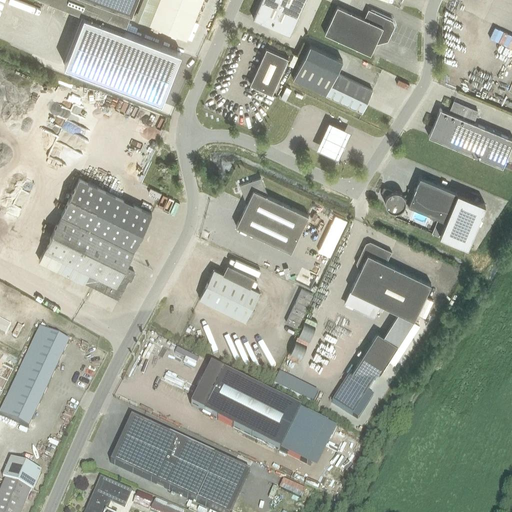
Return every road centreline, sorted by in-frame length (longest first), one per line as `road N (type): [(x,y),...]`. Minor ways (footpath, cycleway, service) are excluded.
road 1 (unclassified): [(48,511),(189,228),(183,137)]
road 2 (unclassified): [(183,137),(240,140),(338,187),(358,185),(428,79),(437,0)]
road 3 (unknown): [(105,386),(180,409),(298,469)]
road 4 (unclassified): [(183,137),(188,108),(238,0)]
road 5 (unknown): [(127,344),(0,280)]
